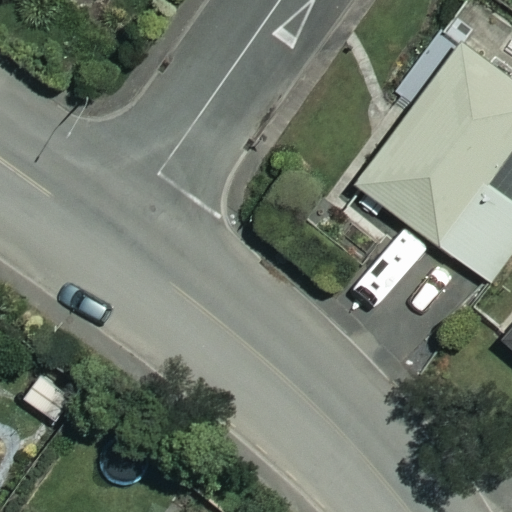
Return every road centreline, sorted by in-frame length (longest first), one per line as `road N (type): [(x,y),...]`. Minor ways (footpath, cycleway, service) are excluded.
road 1 (tertiary): [(408,511),(341,433),(114,237)]
road 2 (residential): [(114,237),(277,0)]
road 3 (tertiary): [(114,237),(0,157)]
